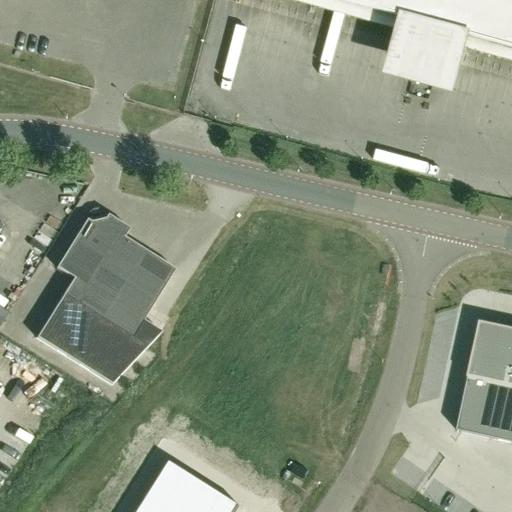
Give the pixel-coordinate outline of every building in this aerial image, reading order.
[(511,0),(336,0),(511,50),(511,0)] [(189,33),(172,41),(177,51),(194,43),(189,33)] [(163,75),(183,65),(178,55),(158,65),(163,75)] [(39,202),(63,215),(67,207),(42,195),(39,202)] [(36,206),(31,213),(54,226),(59,219),(36,206)] [(62,297),(35,339),(111,387),(146,350),(162,333),(144,321),(175,271),(124,238),(129,230),(107,216),(104,220),(90,223),(86,221),(56,269),(73,280),(62,297)] [(477,334),(456,433),(505,443),(511,444),(511,331),(510,331),(480,324),(478,334),(477,334)] [(23,372),(43,388),(55,373),(35,356),(23,372)] [(232,511),(237,505),(167,461),(135,511),(232,511)]
